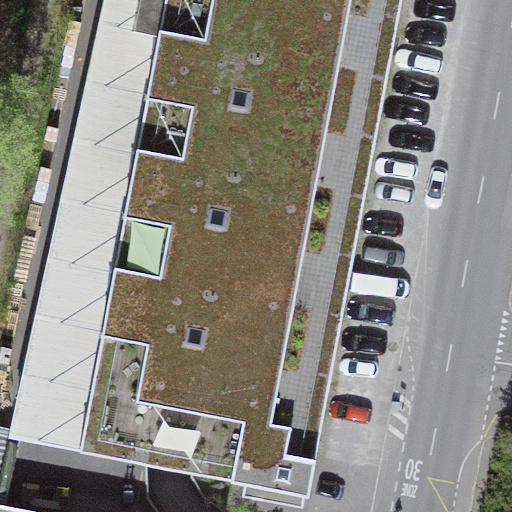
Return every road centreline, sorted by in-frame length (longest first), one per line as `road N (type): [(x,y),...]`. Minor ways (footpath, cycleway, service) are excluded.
road 1 (residential): [(511,25),(448,357)]
road 2 (residential): [(448,357),(419,511)]
